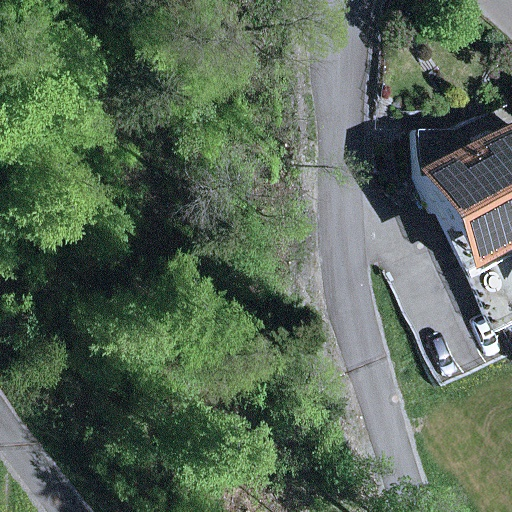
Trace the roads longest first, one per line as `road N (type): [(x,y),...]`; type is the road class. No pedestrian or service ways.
road 1 (residential): [(410,511),(345,295),(337,105),(351,0)]
road 2 (residential): [(0,410),(70,511)]
